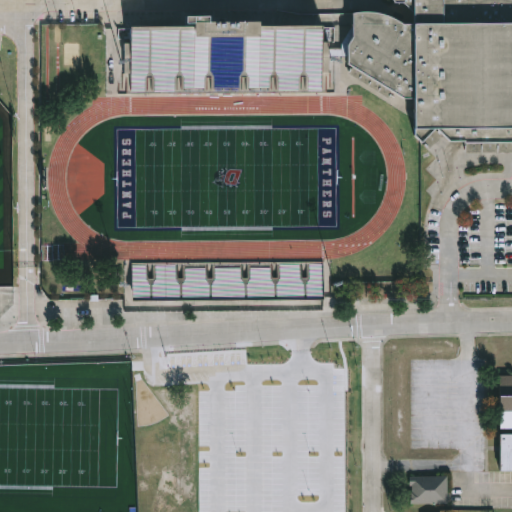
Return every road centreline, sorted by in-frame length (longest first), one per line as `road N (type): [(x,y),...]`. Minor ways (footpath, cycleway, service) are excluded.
road 1 (residential): [(511,320),(0,339)]
road 2 (residential): [(30,8),(29,339)]
road 3 (residential): [(374,325),(374,511)]
